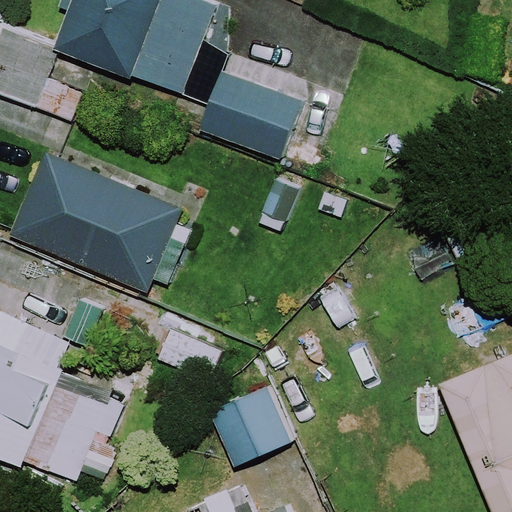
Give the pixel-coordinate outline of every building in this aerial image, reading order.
[(233,72),(240,54),(211,43),(226,4),(215,0),(66,0),(62,10),(76,15),(63,49),(215,108),(206,130),(283,162),(307,103),(233,72)] [(0,39),(0,93),(83,125),(97,87),(51,70),(60,46),(5,26),(0,39)] [(231,154),(205,142),(188,181),(214,192),(231,154)] [(196,248),(213,208),(129,172),(126,180),(55,150),(19,235),(152,291),(174,239),(196,248)] [(477,205),(438,222),(458,269),(498,252),(477,205)] [(504,302),(462,308),(467,340),(509,334),(504,302)] [(73,344),(28,324),(16,351),(0,344),(0,454),(29,467),(31,461),(108,494),(130,444),(115,438),(135,392),(65,362),(73,344)] [(233,353),(179,327),(164,360),(218,385),(233,353)] [(511,511),(511,359),(448,386),(500,511),(511,511)] [(304,441),(280,386),(220,412),(244,467),(304,441)] [(301,511),(298,505),(283,511),(250,511),(239,486),(186,511),(301,511)]
